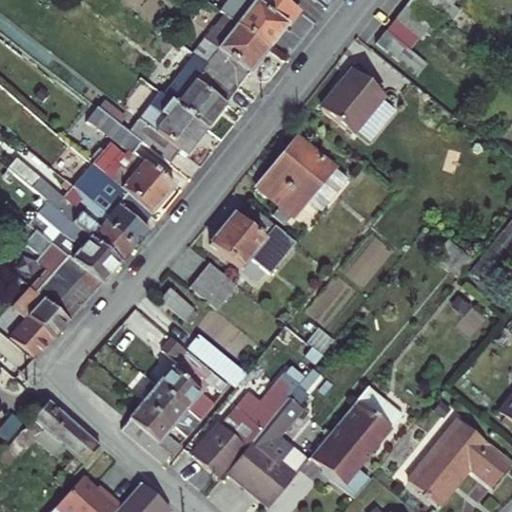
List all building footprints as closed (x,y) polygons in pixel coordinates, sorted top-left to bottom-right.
[(284,0),(237,0),(227,14),(238,23),(236,26),(268,51),(288,27),(287,26),(299,11),(284,0)] [(284,0),(299,11),(315,24),(333,0),(284,0)] [(421,0),(410,0),(405,7),(428,26),(432,29),(442,16),(421,0)] [(446,0),(421,0),(442,16),(452,4),(446,0)] [(452,4),(442,16),(450,23),(460,11),(453,4),(452,4)] [(405,7),(394,20),(418,39),(428,26),(405,7)] [(238,23),(227,14),(224,17),(236,26),(238,23)] [(224,17),(194,57),(237,91),(249,75),(249,76),(268,51),(236,26),(224,17)] [(394,20),(384,32),(408,51),(418,39),(394,20)] [(384,32),(374,45),(415,77),(425,65),(408,51),(384,32)] [(194,57),(163,96),(206,130),(225,106),(237,91),(194,57)] [(383,97),(352,72),(320,110),(351,136),(352,134),(366,146),(369,146),(374,139),(373,136),(395,110),(382,99),(383,97)] [(159,94),(129,134),(141,144),(168,165),(179,151),(186,157),(206,130),(163,96),(159,94)] [(126,118),(104,101),(97,110),(119,126),(126,118)] [(96,109),(86,121),(127,152),(123,156),(108,145),(91,166),(106,178),(150,216),(174,189),(133,155),(141,144),(129,134),(119,126),(97,110),(96,109)] [(296,139),(256,188),(279,207),(272,216),(283,226),(291,217),(293,219),(307,202),(334,169),(296,139)] [(15,161),(8,171),(20,182),(29,172),(15,161)] [(307,202),(320,213),(347,180),(334,169),(307,202)] [(20,182),(46,203),(120,266),(134,249),(83,205),(86,201),(64,182),(60,187),(68,193),(62,200),(29,172),(20,182)] [(147,233),(140,227),(150,216),(106,178),(86,201),(83,205),(134,249),(147,233)] [(0,225),(13,236),(24,223),(0,202),(0,225)] [(46,203),(38,213),(52,225),(62,233),(51,246),(101,288),(120,266),(46,203)] [(234,216),(209,246),(239,271),(248,259),(258,267),(284,235),(250,207),(240,220),(234,216)] [(511,221),(469,275),(482,285),(511,247),(511,221)] [(30,290),(68,324),(101,288),(51,246),(41,238),(24,223),(13,236),(24,245),(40,258),(36,263),(46,272),(30,290)] [(62,233),(52,225),(41,238),(51,246),(62,233)] [(24,245),(20,249),(36,263),(40,258),(24,245)] [(236,286),(208,263),(189,288),(216,310),(236,286)] [(169,290),(159,301),(183,320),(191,310),(192,309),(169,290)] [(68,324),(44,303),(10,342),(35,363),(68,324)] [(453,328),(467,340),(484,320),(470,308),(453,328)] [(196,315),(191,310),(183,320),(188,325),(196,315)] [(277,344),(281,339),(301,355),(279,383),(291,394),(321,357),(285,326),(273,341),(277,344)] [(245,376),(198,336),(189,348),(236,387),(245,376)] [(227,388),(171,341),(161,353),(175,364),(156,387),(198,423),(227,388)] [(279,383),(263,401),(266,404),(263,408),(248,395),(192,457),(217,479),(245,448),(246,449),(252,442),(291,394),(279,383)] [(142,404),(173,429),(185,440),(198,423),(156,387),(142,404)] [(402,419),(366,389),(308,460),(344,489),(402,419)] [(511,394),(497,413),(511,424),(511,394)] [(99,449),(47,404),(0,456),(0,458),(9,466),(22,451),(23,452),(33,441),(52,457),(60,447),(65,451),(83,467),(99,449)] [(128,421),(120,431),(162,466),(178,447),(166,437),(173,429),(142,404),(127,420),(128,421)] [(511,424),(497,413),(494,417),(511,431),(511,429),(511,424)] [(457,421),(407,482),(435,505),(453,482),(455,485),(468,469),(491,487),(509,466),(486,447),(487,445),(457,421)] [(246,449),(225,475),(267,511),(294,477),(252,442),(246,449)] [(65,451),(44,474),(61,490),(83,467),(65,451)] [(115,511),(120,507),(107,495),(103,499),(81,480),(55,510),(56,511),(115,511)] [(455,485),(453,482),(435,505),(437,507),(455,485)] [(120,507),(115,511),(168,511),(170,511),(140,484),(120,507)]
